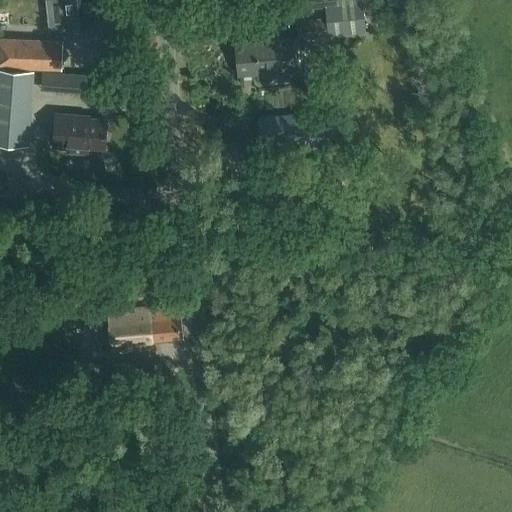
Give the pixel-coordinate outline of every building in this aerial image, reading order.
[(93,8),(92,0),(62,0),(65,24),(99,21),(98,8),(93,8)] [(287,0),(288,9),(325,6),(326,18),(297,20),(299,35),(362,30),(359,0),(287,0)] [(239,73),(297,67),(294,36),(236,42),(239,73)] [(61,42),(0,38),(0,64),(60,67),(61,42)] [(0,138),(24,141),(27,95),(30,71),(0,69),(0,138)] [(41,86),(57,87),(58,72),(42,71),(41,86)] [(261,141),(322,136),(320,110),(259,115),(261,141)] [(105,146),(107,118),(81,116),(81,114),(55,112),(53,145),(88,147),(88,145),(105,146)] [(77,290),(74,259),(48,261),(51,292),(77,290)] [(179,303),(109,309),(112,349),(141,347),(140,342),(152,341),(152,338),(183,335),(179,303)]
